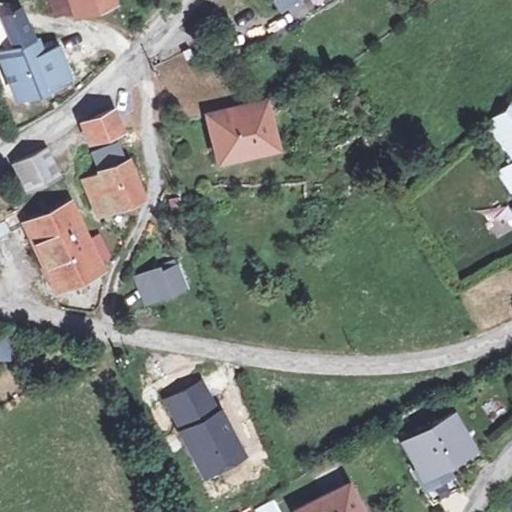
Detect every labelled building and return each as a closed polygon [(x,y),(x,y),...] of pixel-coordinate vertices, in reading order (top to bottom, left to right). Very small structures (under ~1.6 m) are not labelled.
[(70,0),(50,0),(56,15),(74,7),(70,0)] [(0,71),(10,94),(61,69),(47,39),(32,46),(28,38),(18,42),(15,34),(21,31),(11,10),(4,14),(0,5),(0,71)] [(511,101),(510,99),(483,121),(505,152),(511,145),(511,101)] [(263,100),(207,116),(221,160),(277,144),(263,100)] [(113,107),(85,120),(94,144),(122,131),(113,107)] [(44,145),(16,161),(20,170),(26,188),(57,172),(44,145)] [(511,145),(505,152),(501,155),(511,169),(511,145)] [(511,169),(501,155),(487,165),(502,185),(505,183),(511,190),(511,169)] [(101,169),(103,175),(85,183),(99,215),(141,195),(127,158),(101,169)] [(20,170),(3,178),(10,197),(26,188),(20,170)] [(53,287),(107,259),(112,257),(100,234),(97,236),(86,243),(68,207),(27,226),(53,287)] [(170,263),(141,277),(150,298),(180,284),(170,263)] [(444,404),(393,430),(411,467),(407,469),(413,481),(442,466),(438,459),(441,457),(439,453),(463,440),(444,404)] [(442,466),(413,481),(420,494),(449,479),(442,466)] [(343,474),(290,504),(294,511),(360,511),(363,511),(343,474)] [(511,511),(511,493),(501,501),(509,511),(511,511)] [(254,507),(256,511),(282,511),(275,497),(254,507)]
